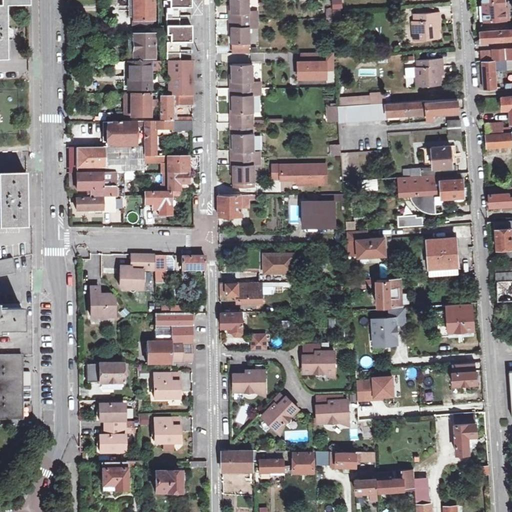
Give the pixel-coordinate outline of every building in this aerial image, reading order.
[(28,6),(27,0),(0,0),(0,61),(5,61),(4,39),(4,31),(4,25),(4,6),(28,6)] [(151,0),(132,0),(132,26),(152,25),(151,0)] [(191,0),(166,0),(167,2),(170,2),(170,8),(165,8),(166,28),(181,27),(180,9),(192,9),(191,0)] [(247,0),(229,0),(229,7),(229,15),(227,15),(227,21),(247,21),(247,0)] [(343,17),(341,0),(331,0),(333,18),(343,17)] [(505,0),(482,0),(483,4),(479,4),(480,20),(506,19),(506,12),(510,12),(509,0),(505,0)] [(437,39),(437,32),(436,21),(439,21),(439,13),(412,15),(413,21),(411,21),(412,40),(437,39)] [(247,45),(247,21),(227,21),(227,29),(230,29),(230,36),(230,45),(247,45)] [(167,62),(180,61),(180,44),(191,43),(190,27),(181,27),(166,28),(166,38),(170,38),(170,43),(166,43),(167,62)] [(511,38),(511,28),(480,31),(480,40),(511,38)] [(153,59),(153,34),(127,34),(127,58),(153,59)] [(511,49),(493,50),(493,59),(505,58),(511,58),(511,49)] [(334,70),(333,53),(316,53),(316,62),(301,62),(297,62),(298,79),(326,78),(326,70),(334,70)] [(316,53),(301,53),(301,62),(316,62),(316,53)] [(505,65),(505,58),(493,59),(493,61),(482,61),(484,89),(496,88),(494,66),(505,65)] [(441,85),(440,78),(439,66),(443,66),(443,59),(439,59),(416,60),(416,67),(414,67),(415,86),(441,85)] [(158,69),(158,61),(144,61),(122,61),(122,89),(149,89),(149,70),(158,69)] [(167,62),(168,96),(173,96),(177,96),(190,96),(189,61),(180,61),(167,62)] [(248,65),(230,66),(230,75),(230,82),(228,82),(228,88),(248,88),(248,82),(251,82),(251,65),(248,65)] [(252,122),(252,96),(248,96),(248,88),(228,88),(228,97),(231,97),(231,104),(231,114),(228,114),(228,122),(252,122)] [(248,96),(252,96),(259,96),(260,88),(258,88),(248,88),(248,96)] [(129,93),(130,121),(135,121),(141,121),(143,121),(148,121),(148,93),(129,93)] [(370,103),(373,103),(378,102),(386,102),(385,94),(370,94),(370,103)] [(501,110),(509,110),(510,122),(511,122),(511,95),(501,96),(501,110)] [(175,121),(175,117),(169,117),(169,107),(172,107),(172,104),(169,103),(169,99),(174,99),(173,96),(168,96),(158,96),(158,121),(167,121),(175,121)] [(426,112),(426,119),(432,119),(431,112),(456,110),(456,98),(425,100),(426,112)] [(408,101),(408,113),(426,112),(425,100),(408,101)] [(386,102),(378,102),(379,119),(386,118),(386,114),(408,113),(408,101),(386,102)] [(361,103),(353,104),(354,120),(362,120),(361,103)] [(369,103),(361,103),(362,120),(371,119),(369,103)] [(345,104),(337,104),(338,120),(337,121),(346,121),(345,104)] [(353,104),(345,104),(346,121),(354,120),(353,104)] [(108,112),(108,121),(124,121),(124,112),(108,112)] [(440,127),(440,129),(446,129),(446,135),(460,135),(460,124),(460,119),(446,120),(446,127),(440,127)] [(191,120),(187,120),(179,121),(175,121),(167,121),(158,121),(148,121),(143,121),(144,156),(154,156),(154,129),(191,128),(191,120)] [(135,121),(130,121),(126,121),(124,121),(108,121),(106,121),(106,146),(135,146),(135,121)] [(232,133),(232,144),(232,151),(229,151),(229,158),(250,157),(250,151),(252,151),(252,122),(228,122),(228,133),(232,133)] [(485,123),(485,132),(507,130),(507,128),(503,128),(502,122),(485,123)] [(511,144),(511,133),(486,135),(486,146),(511,144)] [(329,144),(329,156),(340,156),(340,144),(329,144)] [(439,174),(456,173),(454,145),(422,147),(423,166),(418,167),(418,175),(434,174),(439,174)] [(68,172),(102,172),(102,146),(67,147),(68,160),(68,172)] [(167,167),(167,173),(187,173),(187,156),(162,156),(162,167),(167,167)] [(250,164),(250,157),(229,158),(229,166),(232,166),(233,172),(232,182),(233,187),(253,187),(253,182),(253,164),(250,164)] [(328,184),(327,162),(271,163),(271,185),(328,184)] [(403,176),(417,175),(418,175),(418,167),(402,168),(403,176)] [(25,228),(25,172),(0,172),(0,227),(18,228),(25,228)] [(115,172),(102,172),(102,173),(75,173),(75,189),(90,189),(90,197),(115,197),(115,172)] [(187,173),(167,173),(167,191),(177,191),(177,183),(188,183),(187,173)] [(439,180),(439,174),(434,174),(418,175),(417,175),(403,176),(398,176),(399,195),(409,195),(410,199),(411,202),(414,206),(417,208),(422,210),(426,212),(431,213),(435,213),(434,197),(440,197),(439,180)] [(361,180),(362,191),(378,190),(377,178),(361,180)] [(463,196),(461,178),(439,180),(440,197),(463,196)] [(511,185),(487,187),(488,205),(511,204),(511,185)] [(170,215),(169,193),(144,193),(145,208),(152,208),(152,215),(170,215)] [(218,195),(218,217),(240,216),(240,194),(218,195)] [(114,198),(76,199),(76,210),(90,210),(90,212),(114,212),(114,198)] [(333,223),(333,200),(300,200),(301,224),(333,223)] [(423,214),(397,216),(398,227),(423,226),(423,214)] [(511,219),(494,220),(495,249),(511,247),(511,219)] [(347,236),(347,258),(387,258),(387,235),(347,236)] [(427,275),(456,273),(454,242),(425,243),(427,275)] [(256,271),(257,282),(259,282),(298,280),(297,266),(291,266),(290,253),(263,254),(263,250),(258,250),(258,271),(256,271)] [(152,270),(152,255),(140,254),(131,254),(130,267),(119,267),(119,285),(122,289),(141,290),(141,270),(152,270)] [(340,269),(347,269),(346,254),(339,254),(340,269)] [(162,269),(162,255),(153,255),(153,269),(162,269)] [(187,270),(194,270),(204,270),(203,256),(187,256),(181,256),(181,273),(187,273),(187,270)] [(0,259),(0,275),(15,273),(12,257),(0,259)] [(497,272),(511,271),(511,262),(496,264),(497,272)] [(397,276),(417,275),(417,272),(414,272),(413,268),(393,270),(393,276),(395,276),(397,276)] [(511,271),(497,272),(495,272),(497,305),(511,304),(511,271)] [(397,304),(396,293),(395,276),(393,276),(388,277),(388,278),(374,279),(376,305),(397,304)] [(371,285),(370,278),(348,279),(348,287),(371,285)] [(222,283),(222,294),(222,296),(235,295),(235,302),(256,301),(256,282),(235,283),(222,283)] [(288,293),(288,282),(263,282),(264,294),(288,293)] [(98,287),(90,287),(90,316),(98,316),(99,318),(104,318),(107,316),(114,316),(113,298),(109,295),(98,295),(98,287)] [(444,309),(446,335),(446,336),(472,334),(470,302),(444,304),(444,309)] [(0,331),(8,331),(21,331),(21,308),(0,308),(0,331)] [(437,336),(446,335),(444,309),(435,309),(437,336)] [(219,312),(219,327),(227,327),(228,332),(231,332),(234,335),(239,335),(241,332),(240,315),(229,315),(229,312),(219,312)] [(405,312),(370,314),(372,347),(399,346),(398,325),(406,325),(405,312)] [(189,340),(189,313),(183,313),(168,313),(154,313),(153,313),(153,329),(169,329),(169,340),(189,340)] [(328,319),(329,327),(336,326),(335,318),(328,319)] [(169,329),(153,329),(153,342),(168,342),(169,342),(169,340),(169,329)] [(258,334),(249,335),(250,342),(258,342),(258,334)] [(190,363),(189,340),(169,340),(169,342),(168,342),(168,363),(169,363),(190,363)] [(168,363),(168,342),(153,342),(146,342),(146,363),(168,363)] [(302,343),(302,354),(320,354),(319,350),(318,350),(318,343),(302,343)] [(302,354),(301,354),(302,372),(322,372),(333,377),(332,353),(332,350),(319,350),(320,354),(302,354)] [(20,365),(20,356),(9,356),(0,355),(0,418),(21,418),(21,409),(20,392),(20,378),(20,365)] [(473,362),(450,363),(451,371),(449,371),(450,383),(476,382),(475,370),(474,370),(473,362)] [(122,363),(86,363),(86,381),(99,381),(99,383),(122,382),(122,376),(126,376),(126,372),(122,372),(122,363)] [(264,369),(254,370),(254,373),(248,373),(235,374),(235,393),(254,392),(264,395),(264,373),(264,369)] [(178,373),(169,374),(169,382),(178,382),(178,373)] [(178,398),(178,382),(169,382),(169,374),(153,374),(153,398),(178,398)] [(371,378),(362,378),(363,397),(372,397),(372,394),(380,393),(391,393),(390,374),(371,375),(371,378)] [(267,404),(269,406),(272,409),(282,398),(277,394),(267,404)] [(272,409),(269,406),(260,416),(263,418),(278,434),(282,423),(296,409),(297,407),(285,396),(283,397),(282,398),(272,409)] [(316,404),(316,412),(317,422),(339,421),(349,425),(347,403),(347,398),(336,399),(336,403),(329,404),(316,404)] [(103,420),(103,428),(123,428),(123,404),(98,404),(98,420),(103,420)] [(474,412),(453,413),(455,453),(467,453),(467,440),(475,440),(474,412)] [(140,416),(140,425),(148,425),(148,416),(140,416)] [(178,418),(170,419),(170,427),(178,427),(178,418)] [(178,443),(178,427),(170,427),(170,419),(153,419),(153,443),(178,443)] [(264,422),(258,427),(264,433),(270,428),(264,422)] [(123,428),(103,428),(104,436),(99,436),(98,452),(123,452),(123,428)] [(354,457),(374,457),(373,449),(354,449),(354,451),(328,451),(328,465),(354,464),(354,457)] [(220,450),(221,470),(240,471),(240,473),(252,473),(252,470),(251,453),(251,450),(229,450),(220,450)] [(273,474),(283,474),(283,465),(282,450),(281,450),(266,450),(266,458),(258,458),(259,477),(273,477),(273,474)] [(312,471),(312,450),(291,450),(292,471),(312,471)] [(139,462),(137,462),(100,462),(101,485),(113,485),(113,489),(125,489),(125,468),(140,468),(139,462)] [(487,464),(471,465),(472,473),(487,472),(487,464)] [(283,465),(283,474),(283,475),(291,475),(290,465),(283,465)] [(415,503),(431,502),(429,468),(413,469),(414,487),(415,503)] [(378,489),(414,487),(413,469),(402,469),(403,476),(388,477),(388,470),(377,471),(378,489)] [(153,493),(167,492),(169,496),(175,496),(176,492),(179,493),(179,472),(153,472),(153,493)] [(354,478),(354,491),(364,490),(364,497),(365,500),(368,500),(367,490),(375,489),(374,476),(360,477),(354,478)] [(376,499),(375,489),(367,490),(368,500),(376,499)] [(431,511),(431,502),(415,503),(415,511),(431,511)]
